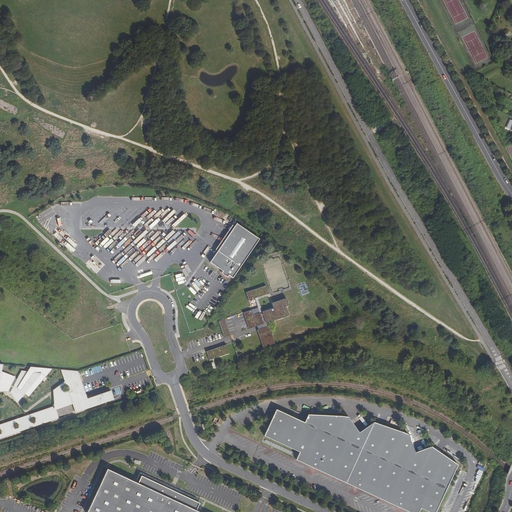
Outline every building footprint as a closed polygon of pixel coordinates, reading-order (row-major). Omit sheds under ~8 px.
[(233,277),(260,239),(237,223),(235,225),(233,224),(215,249),(218,250),(210,261),(223,270),(222,272),(227,276),(230,274),(233,277)] [(269,294),(266,285),(246,292),(249,300),(269,294)] [(289,305),(286,298),(271,304),(272,308),(285,303),(286,306),(289,305)] [(275,345),(269,326),(267,327),(266,323),(289,315),(286,306),(285,303),(272,308),(262,312),(260,307),(243,313),(249,329),(257,326),(258,330),(257,330),(263,349),(275,345)] [(230,335),(224,319),(218,321),(224,337),(230,335)] [(229,353),(226,345),(206,351),(209,360),(229,353)] [(3,364),(0,363),(0,389),(1,388),(8,391),(9,390),(11,391),(10,392),(14,394),(13,396),(15,398),(18,400),(23,396),(22,395),(24,393),(28,396),(51,369),(30,367),(26,375),(21,372),(15,384),(13,383),(15,378),(12,377),(8,376),(6,375),(3,374),(0,373),(0,372),(2,367),(3,364)] [(51,369),(28,396),(28,397),(52,369),(51,369)] [(78,371),(61,369),(65,381),(80,377),(78,371)] [(80,377),(65,381),(66,385),(81,380),(80,377)] [(63,389),(54,392),(58,405),(67,402),(67,401),(71,399),(71,401),(76,399),(75,398),(86,394),(81,380),(66,385),(68,390),(64,392),(63,389)] [(111,392),(103,395),(105,401),(113,398),(111,392)] [(68,405),(34,417),(36,424),(49,420),(50,421),(58,419),(58,417),(105,401),(103,395),(99,397),(98,395),(72,404),(73,406),(69,407),(68,405)] [(435,511),(458,465),(431,446),(415,452),(408,434),(403,432),(374,422),(359,432),(348,416),(342,416),(308,414),(304,422),(276,409),(264,436),(299,452),(296,460),(407,511),(418,511),(420,508),(429,511),(435,511)] [(23,422),(17,424),(20,431),(26,429),(26,428),(30,426),(27,419),(23,421),(23,422)] [(13,424),(7,426),(9,433),(15,431),(13,424)] [(200,503),(141,476),(138,483),(107,469),(86,511),(200,511),(196,510),(200,503)]
